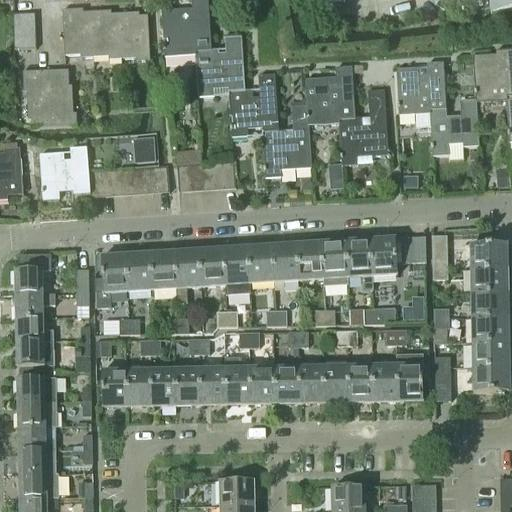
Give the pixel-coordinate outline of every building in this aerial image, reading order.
[(190,0),(191,12),(160,14),(163,49),(162,49),(162,53),(163,53),(163,61),(194,58),(194,55),(211,54),(211,53),(207,0),(190,0)] [(511,0),(489,0),(491,15),(511,10),(511,0)] [(78,12),(61,13),(64,59),(80,58),(80,61),(92,60),(90,15),(78,16),(78,12)] [(106,14),(90,15),(92,60),(107,59),(108,63),(121,62),(118,17),(106,17),(106,14)] [(134,16),(118,17),(121,62),(136,61),(136,64),(149,64),(147,18),(134,19),(134,16)] [(13,17),(12,17),(13,53),(35,52),(34,17),(13,17)] [(211,54),(194,55),(194,58),(196,89),(195,89),(195,93),(197,93),(197,101),(213,100),(213,88),(227,87),(227,94),(244,93),(243,79),(240,40),(224,41),(224,52),(225,57),(211,57),(211,54)] [(473,59),(472,59),(474,93),(472,93),(473,97),(474,97),(474,102),(475,102),(475,105),(505,103),(504,99),(511,98),(511,52),(495,53),(495,54),(495,58),(496,66),(489,66),(488,58),(473,59)] [(396,72),(395,73),(397,108),(396,108),(396,112),(397,111),(398,119),(428,117),(428,113),(445,112),(444,99),(444,98),(442,66),(426,67),(426,71),(426,79),(412,80),(412,72),(396,73),(396,72)] [(36,74),(22,75),(23,90),(25,90),(26,103),(72,102),(71,88),(68,88),(67,73),(65,73),(36,74)] [(321,82),(303,83),(305,109),(305,118),(304,118),(304,122),(306,122),(306,124),(306,129),(307,129),(337,127),(337,123),(354,123),(354,121),(353,107),(351,75),(335,76),(335,81),(335,89),(321,90),(321,82)] [(274,78),(257,79),(258,89),(274,88),(274,78)] [(244,93),(227,94),(227,99),(229,129),(228,129),(228,133),(230,133),(230,141),(247,140),(246,128),(260,127),(260,135),(277,134),(276,120),(274,88),(258,89),(258,100),(251,101),(244,101),(244,93)] [(354,123),(337,123),(337,127),(339,159),(338,159),(338,163),(340,163),(340,168),(340,170),(356,169),(356,157),(370,157),(370,160),(387,159),(383,93),(366,94),(368,120),(368,128),(354,129),(354,123)] [(72,102),(26,103),(27,118),(29,118),(30,130),(30,132),(57,131),(76,130),(75,116),(72,116),(72,102)] [(445,112),(428,113),(428,117),(430,148),(429,148),(429,152),(431,152),(431,160),(447,159),(446,148),(461,147),(461,151),(477,150),(475,105),(475,102),(474,102),(459,103),(460,111),(460,120),(445,120),(445,112)] [(305,109),(289,110),(290,125),(306,124),(306,122),(304,122),(304,118),(305,118),(305,109)] [(277,134),(260,135),(261,139),(262,170),(261,170),(261,174),(263,174),(263,181),(280,180),(280,172),(310,171),(307,129),(306,129),(306,124),(290,125),(291,133),(291,141),(278,142),(277,134)] [(0,203),(7,203),(7,200),(23,199),(20,152),(17,152),(17,147),(3,148),(3,153),(4,165),(0,165),(0,203)] [(55,157),(39,158),(41,193),(40,193),(41,197),(42,205),(59,204),(58,196),(58,192),(73,191),(73,196),(73,199),(89,198),(90,201),(91,201),(90,199),(101,198),(100,173),(87,174),(86,151),(69,152),(70,164),(63,165),(56,165),(55,157)] [(154,154),(134,155),(135,167),(154,165),(154,154)] [(199,155),(188,156),(188,166),(199,165),(199,155)] [(233,164),(221,165),(223,190),(234,189),(234,192),(235,192),(233,164)] [(221,165),(210,166),(212,191),(223,190),(221,165)] [(203,166),(199,167),(201,192),(212,191),(210,166),(203,166)] [(188,167),(176,168),(178,195),(179,195),(179,193),(189,192),(188,167)] [(199,167),(188,167),(189,192),(201,192),(199,167)] [(159,169),(155,170),(157,195),(168,194),(168,196),(169,196),(167,175),(167,169),(159,169)] [(155,170),(144,171),(146,195),(157,195),(155,170)] [(133,171),(122,172),(123,197),(134,196),(133,171)] [(144,171),(133,171),(134,196),(146,195),(144,171)] [(122,172),(111,173),(112,198),(123,197),(122,172)] [(111,173),(100,173),(101,198),(112,198),(111,173)] [(507,173),(495,173),(495,189),(507,189),(507,173)] [(417,180),(403,180),(403,191),(417,191),(417,180)] [(309,181),(301,181),(302,193),(310,193),(309,181)] [(341,181),(327,181),(328,194),(342,193),(341,181)] [(425,240),(412,241),(412,265),(425,265),(425,240)] [(445,240),(430,240),(431,274),(446,273),(445,240)] [(412,241),(400,242),(400,245),(401,266),(412,265),(412,241)] [(394,242),(369,244),(371,281),(396,279),(395,266),(401,266),(400,245),(394,246),(394,242)] [(369,244),(345,245),(346,282),(359,281),(360,295),(372,295),(371,281),(369,244)] [(345,245),(321,247),(322,283),(323,293),(347,292),(346,282),(345,245)] [(321,247),(295,249),(297,285),(322,283),(321,247)] [(506,247),(469,248),(469,273),(506,273),(506,247)] [(295,249),(271,250),(273,286),(297,285),(295,249)] [(271,250),(247,252),(249,288),(273,286),(271,250)] [(247,252),(223,253),(225,289),(225,299),(250,298),(249,288),(247,252)] [(223,253),(198,255),(200,291),(225,289),(223,253)] [(198,255),(174,256),(176,292),(176,308),(187,307),(186,291),(200,291),(198,255)] [(174,256),(150,258),(152,293),(176,292),(174,256)] [(18,274),(14,274),(15,298),(42,298),(41,275),(50,275),(50,258),(18,259),(18,274)] [(150,258),(125,259),(127,295),(152,293),(150,258)] [(100,282),(93,282),(94,296),(95,296),(96,312),(110,311),(110,296),(127,295),(125,259),(99,261),(100,282)] [(88,272),(76,273),(76,297),(88,297),(88,272)] [(446,273),(431,274),(431,280),(431,284),(447,284),(446,280),(446,273)] [(506,273),(469,273),(470,298),(507,297),(506,273)] [(88,297),(76,297),(77,309),(89,309),(88,297)] [(507,297),(470,298),(470,322),(507,321),(507,297)] [(42,298),(15,298),(15,322),(42,322),(42,310),(54,310),(54,298),(42,298)] [(448,312),(432,313),(432,323),(448,322),(448,312)] [(334,313),(324,314),(324,330),(334,329),(334,313)] [(372,313),(362,313),(363,329),(373,329),(372,313)] [(382,313),(372,313),(373,329),(383,329),(382,313)] [(275,314),(265,315),(265,331),(275,330),(275,314)] [(285,314),(275,314),(275,330),(285,330),(285,314)] [(324,314),(314,314),(314,330),(324,330),(324,314)] [(226,315),(216,315),(216,331),(226,331),(226,315)] [(236,315),(226,315),(226,331),(236,331),(236,315)] [(507,321),(470,322),(471,347),(507,346),(507,321)] [(42,322),(15,322),(16,346),(53,345),(53,334),(43,335),(42,322)] [(177,322),(167,322),(167,338),(177,338),(177,322)] [(187,322),(177,322),(177,338),(187,338),(187,322)] [(448,322),(432,323),(433,333),(449,332),(448,322)] [(128,323),(118,323),(118,339),(128,339),(128,323)] [(138,323),(128,323),(128,339),(138,339),(138,323)] [(89,330),(81,330),(81,345),(90,344),(89,330)] [(395,334),(385,334),(385,350),(395,350),(395,334)] [(405,334),(395,334),(395,350),(405,350),(405,334)] [(346,335),(336,335),(336,351),(346,351),(346,335)] [(356,335),(346,335),(346,351),(356,351),(356,335)] [(296,336),(286,336),(287,352),(297,352),(296,336)] [(306,336),(296,336),(297,352),(307,352),(306,336)] [(248,337),(238,337),(238,353),(248,353),(248,337)] [(258,337),(248,337),(248,353),(258,353),(258,337)] [(198,343),(188,343),(188,359),(198,359),(198,343)] [(208,343),(198,343),(198,359),(208,359),(208,343)] [(90,344),(81,345),(82,359),(90,359),(90,344)] [(148,344),(138,344),(138,360),(148,360),(148,344)] [(158,344),(148,344),(148,360),(158,360),(158,344)] [(53,345),(16,346),(16,371),(43,370),(53,370),(53,345)] [(109,345),(99,345),(100,361),(110,361),(109,345)] [(507,346),(471,347),(471,370),(508,370),(507,346)] [(420,360),(395,360),(395,370),(396,406),(421,405),(420,370),(420,360)] [(89,361),(74,361),(74,376),(89,375),(89,361)] [(240,361),(223,361),(223,373),(224,409),(249,408),(248,373),(248,367),(240,367),(240,361)] [(449,362),(433,362),(433,371),(449,371),(449,362)] [(395,370),(371,371),(372,406),(396,406),(395,370)] [(508,370),(471,370),(472,397),(508,396),(508,370)] [(322,371),(297,372),(298,407),(323,407),(322,371)] [(346,371),(322,371),(323,407),(348,406),(346,371)] [(371,371),(346,371),(348,406),(372,406),(371,371)] [(449,371),(433,371),(434,406),(450,406),(449,371)] [(273,372),(248,373),(249,408),(274,408),(273,372)] [(297,372),(273,372),(274,408),(298,407),(297,372)] [(223,373),(199,374),(199,409),(224,409),(223,373)] [(149,374),(125,375),(126,410),(149,410),(149,374)] [(174,374),(149,374),(149,410),(174,409),(174,374)] [(199,374),(174,374),(174,409),(199,409),(199,374)] [(125,375),(100,375),(101,411),(126,410),(125,375)] [(44,382),(16,383),(17,407),(56,406),(56,382),(44,382)] [(91,391),(82,391),(83,406),(91,405),(91,391)] [(91,405),(83,406),(83,420),(91,420),(91,405)] [(56,406),(17,407),(17,431),(55,430),(57,430),(56,406)] [(55,430),(17,431),(18,455),(55,454),(55,430)] [(92,438),(83,438),(84,454),(92,453),(92,438)] [(92,453),(84,454),(84,468),(92,468),(92,453)] [(55,454),(18,455),(18,479),(56,478),(55,454)] [(56,478),(18,479),(19,502),(46,502),(58,502),(58,478),(56,478)] [(252,484),(218,485),(218,510),(252,509),(252,484)] [(181,485),(173,486),(173,502),(182,502),(181,485)] [(511,485),(498,485),(499,510),(508,509),(511,509),(511,485)] [(93,486),(84,486),(85,501),(93,501),(93,486)] [(435,489),(411,490),(411,502),(435,501),(435,489)] [(404,490),(395,491),(395,501),(404,501),(404,490)] [(364,511),(364,491),(330,491),(330,511),(364,511)] [(93,511),(93,501),(85,501),(84,511),(93,511)] [(435,511),(435,501),(411,502),(411,511),(435,511)] [(46,511),(46,502),(19,502),(18,511),(46,511)]
